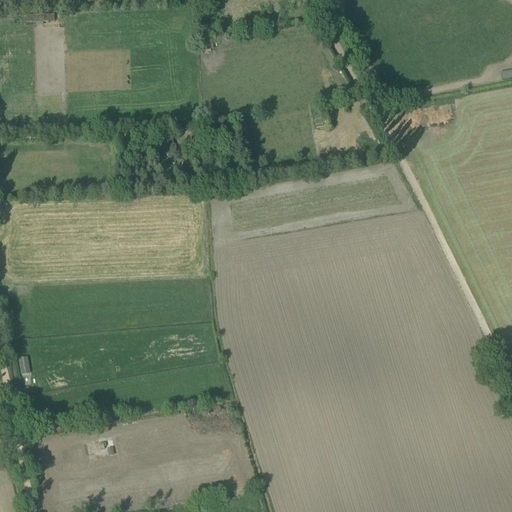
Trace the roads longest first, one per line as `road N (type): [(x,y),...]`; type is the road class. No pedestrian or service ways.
road 1 (track): [(312,0),(511,393)]
road 2 (track): [(34,511),(0,336)]
